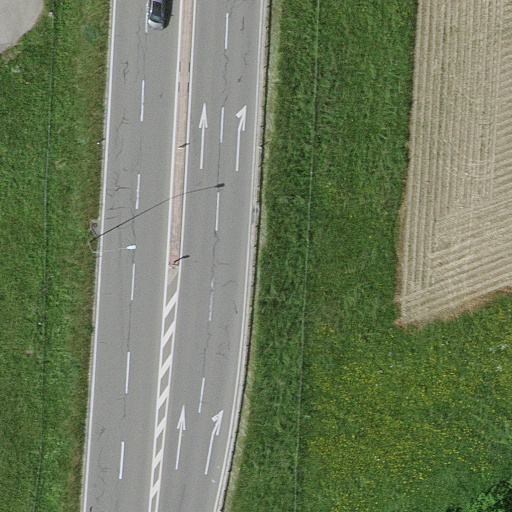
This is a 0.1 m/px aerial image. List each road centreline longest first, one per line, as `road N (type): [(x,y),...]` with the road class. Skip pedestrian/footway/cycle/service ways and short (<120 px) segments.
road 1 (trunk): [(161,511),(211,267),(226,0)]
road 2 (trunk): [(146,0),(121,511)]
